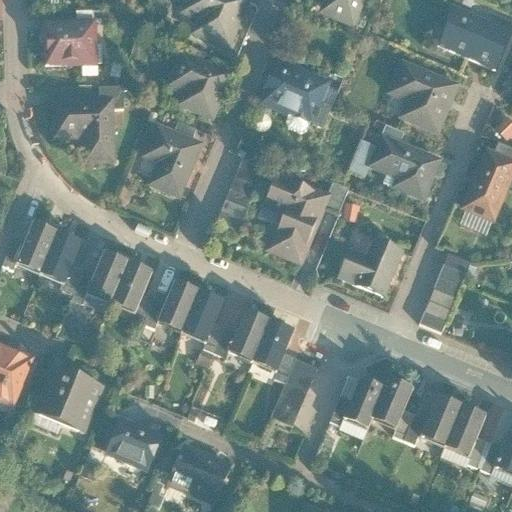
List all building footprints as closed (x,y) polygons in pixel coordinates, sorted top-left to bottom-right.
[(228,52),(249,0),(248,0),(183,0),(177,17),(195,24),(189,37),(228,52)] [(353,29),(365,0),(316,0),(323,3),(318,14),(353,29)] [(456,10),(439,50),(495,74),(511,34),(511,22),(497,17),(494,25),(456,10)] [(96,71),(95,22),(41,24),(43,72),(96,71)] [(212,124),(232,76),(179,54),(164,90),(181,98),(176,109),(212,124)] [(328,83),(278,62),(260,107),(310,128),(328,83)] [(437,139),(459,88),(402,64),(387,97),(405,105),(398,122),(437,139)] [(96,90),(96,102),(113,101),(113,114),(122,113),(122,89),(96,90)] [(96,102),(51,103),(52,144),(80,144),(80,168),(114,166),(113,114),(113,101),(96,102)] [(508,143),(511,138),(511,123),(505,118),(494,132),(508,143)] [(176,125),(172,134),(191,142),(195,133),(176,125)] [(179,205),(202,146),(191,142),(172,134),(154,126),(140,161),(154,166),(144,190),(179,205)] [(423,204),(441,162),(380,136),(366,171),(395,183),(392,191),(423,204)] [(492,228),(511,182),(511,163),(485,152),(459,213),(492,228)] [(237,235),(264,169),(243,161),(216,226),(237,235)] [(326,212),(332,197),(327,194),(275,173),(259,210),(279,219),(265,255),(302,269),(326,212)] [(331,186),(327,194),(332,197),(326,212),(338,217),(348,192),(331,186)] [(13,268),(38,278),(55,237),(29,226),(20,248),(13,268)] [(70,269),(79,246),(55,237),(38,278),(63,288),(70,269)] [(383,300),(403,255),(373,242),(365,260),(350,254),(338,281),(383,300)] [(13,268),(20,248),(10,244),(1,269),(10,274),(13,268)] [(110,308),(127,267),(101,256),(92,277),(84,297),(110,308)] [(442,337),(471,267),(449,258),(421,329),(442,337)] [(142,299),(151,276),(127,267),(110,308),(134,317),(142,299)] [(82,273),(70,269),(63,288),(74,292),(82,273)] [(92,277),(82,273),(74,292),(84,297),(92,277)] [(156,327),(181,338),(200,296),(173,287),(164,308),(156,327)] [(214,328),(223,307),(200,296),(181,338),(205,349),(214,328)] [(152,303),(142,299),(134,317),(144,322),(152,303)] [(164,308),(152,303),(144,322),(156,327),(164,308)] [(251,368),(270,324),(244,314),(234,337),(225,357),(251,368)] [(284,358),(293,333),(270,324),(251,368),(275,379),(284,358)] [(224,333),(214,328),(205,349),(215,353),(224,333)] [(234,337),(224,333),(215,353),(225,357),(234,337)] [(0,408),(14,414),(34,363),(0,349),(0,408)] [(284,358),(275,379),(285,383),(294,363),(294,362),(284,358)] [(316,373),(294,363),(285,383),(269,422),(291,431),(316,373)] [(84,439),(103,392),(51,371),(32,418),(84,439)] [(403,415),(412,393),(402,389),(406,381),(391,375),(387,385),(371,424),(395,434),(403,415)] [(342,425),(366,435),(371,424),(387,385),(374,380),(370,388),(359,383),(350,406),(342,425)] [(445,452),(464,405),(450,400),(448,405),(437,401),(427,425),(420,443),(445,452)] [(339,430),(342,425),(350,406),(339,402),(328,426),(339,430)] [(477,443),(486,420),(474,416),(477,410),(464,405),(445,452),(469,462),(477,443)] [(414,419),(403,415),(395,434),(392,440),(403,445),(414,419)] [(427,425),(414,419),(403,445),(416,450),(420,443),(427,425)] [(146,474),(160,441),(120,424),(106,458),(146,474)] [(511,481),(511,431),(511,432),(503,453),(494,473),(511,481)] [(490,448),(477,443),(469,462),(466,469),(479,474),(490,448)] [(490,448),(479,474),(491,479),(494,473),(503,453),(490,448)] [(214,508),(229,467),(181,449),(165,490),(214,508)]
